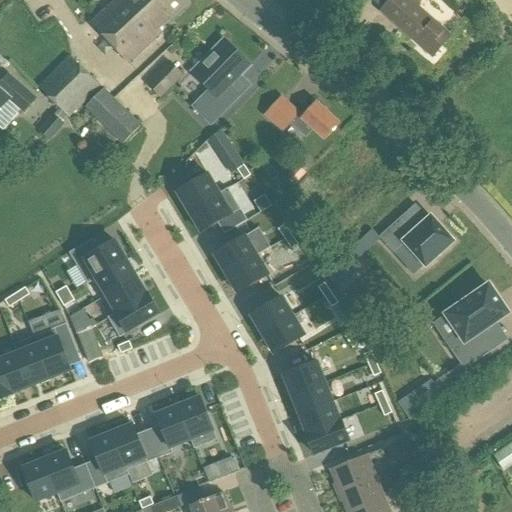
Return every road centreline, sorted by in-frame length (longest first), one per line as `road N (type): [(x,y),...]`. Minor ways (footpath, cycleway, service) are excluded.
road 1 (tertiary): [(511,251),(473,204),(235,0)]
road 2 (residential): [(0,437),(227,350)]
road 3 (residential): [(227,350),(137,203)]
road 4 (residential): [(280,466),(227,350)]
